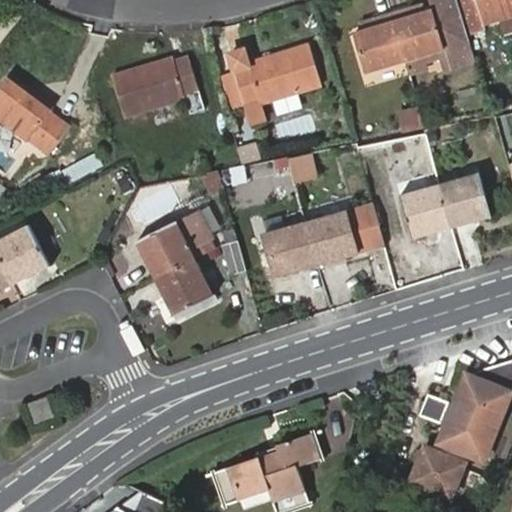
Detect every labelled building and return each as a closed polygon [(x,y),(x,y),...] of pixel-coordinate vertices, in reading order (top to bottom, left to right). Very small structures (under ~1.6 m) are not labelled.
[(393,13),(406,59),(445,47),(450,66),(476,59),(468,30),(459,0),(429,0),(433,9),(425,11),(409,17),(406,9),(393,13)] [(488,24),(486,21),(479,0),(459,0),(468,30),(488,24)] [(511,0),(479,0),(486,21),(511,13),(511,0)] [(409,17),(425,11),(423,4),(406,9),(409,17)] [(368,70),(406,59),(393,13),(380,16),(383,24),(366,30),(357,33),(368,70)] [(363,22),(366,30),(383,24),(380,16),(363,22)] [(246,102),(252,123),(266,119),(263,102),(280,96),(306,88),(321,84),(309,42),(250,58),(247,48),(231,52),(237,72),(246,102)] [(174,55),(112,74),(126,115),(186,97),(192,112),(205,108),(188,54),(175,58),(174,55)] [(12,72),(0,88),(0,116),(49,153),(70,125),(52,110),(54,105),(12,72)] [(237,72),(220,77),(229,107),(246,102),(237,72)] [(306,88),(280,96),(285,111),(311,104),(306,88)] [(404,133),(426,128),(421,106),(399,112),(404,133)] [(432,153),(427,132),(412,135),(417,157),(432,153)] [(100,151),(63,170),(70,183),(107,164),(100,151)] [(314,155),(290,159),(291,161),(296,179),(318,174),(314,155)] [(211,195),(228,191),(223,170),(206,174),(211,195)] [(480,173),(439,184),(453,226),(492,214),(480,173)] [(453,226),(439,184),(401,194),(413,237),(453,226)] [(376,202),(308,222),(320,263),(387,243),(376,202)] [(139,239),(158,277),(198,258),(207,253),(200,240),(212,234),(216,232),(204,207),(139,239)] [(320,263),(308,222),(268,234),(280,274),(320,263)] [(0,241),(0,253),(15,282),(52,262),(31,225),(0,241)] [(218,248),(212,234),(200,240),(207,253),(218,248)] [(238,240),(224,246),(234,273),(247,268),(238,240)] [(0,289),(15,282),(0,253),(0,289)] [(198,258),(158,277),(177,312),(195,303),(215,292),(198,258)] [(451,403),(441,400),(436,398),(427,418),(448,427),(437,453),(433,452),(419,488),(457,503),(476,460),(487,465),(511,405),(511,362),(475,373),(471,371),(457,406),(451,403)] [(444,393),(441,400),(451,403),(453,397),(444,393)] [(36,424),(58,415),(49,395),(28,405),(36,424)] [(262,456),(260,451),(217,468),(228,502),(272,486),(277,502),(297,496),(299,504),(312,499),(299,460),(324,452),(316,427),(277,442),(280,450),(262,456)] [(259,448),(260,451),(262,456),(280,450),(277,442),(259,448)] [(135,491),(109,511),(174,511),(177,509),(135,491)] [(297,496),(277,502),(281,511),(299,504),(297,496)]
